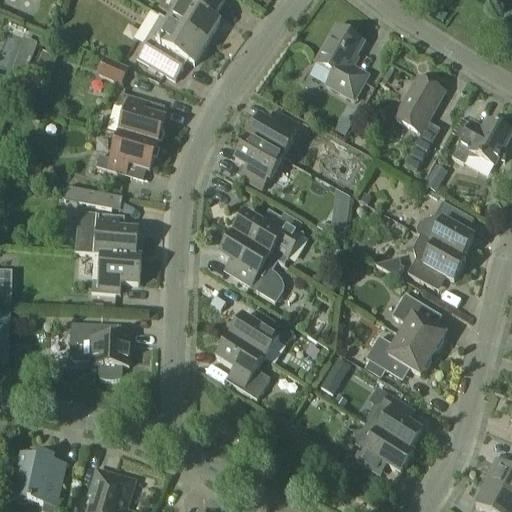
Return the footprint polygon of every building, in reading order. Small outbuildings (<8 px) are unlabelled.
[(183,0),(169,24),(208,47),(220,26),(210,20),(215,13),(218,15),(226,2),(223,0),(183,0)] [(208,47),(169,24),(162,20),(149,41),(145,49),(144,49),(137,62),(175,85),(183,72),(180,70),(184,63),(195,69),(208,47)] [(336,30),(316,67),(333,77),(326,89),(354,104),(367,80),(350,70),(363,46),(336,30)] [(18,57),(31,63),(38,46),(25,41),(18,57)] [(43,54),(37,67),(51,73),(57,61),(43,54)] [(99,77),(121,87),(128,73),(106,62),(99,77)] [(394,123),(422,138),(445,97),(417,81),(394,123)] [(119,137),(157,149),(165,123),(157,121),(159,115),(155,107),(123,98),(120,110),(126,112),(119,137)] [(42,114),(27,110),(24,120),(39,124),(42,114)] [(248,143),(283,162),(295,141),(293,140),(299,130),(278,118),(272,128),(260,121),(248,143)] [(472,126),(452,162),(464,168),(468,161),(505,165),(507,148),(511,138),(511,134),(494,124),(493,126),(487,123),(482,132),(472,126)] [(119,137),(111,163),(100,159),(96,171),(125,180),(128,168),(150,174),(157,149),(119,137)] [(248,143),(235,164),(247,171),(241,181),(262,193),(268,183),(270,184),(283,162),(248,143)] [(430,151),(418,144),(404,168),(416,175),(430,151)] [(436,195),(442,186),(430,178),(424,189),(436,195)] [(114,200),(84,194),(81,208),(111,213),(114,200)] [(466,265),(466,264),(463,262),(474,242),(462,235),(470,221),(444,206),(435,221),(425,224),(424,226),(421,226),(417,233),(418,235),(417,237),(466,265)] [(284,269),(303,238),(280,224),(282,221),(269,214),(264,222),(267,224),(265,228),(246,216),(233,238),(284,269)] [(75,257),(141,262),(141,261),(135,261),(138,235),(120,233),(122,221),(125,221),(125,220),(99,218),(99,219),(97,219),(97,218),(79,217),(75,257)] [(347,225),(332,223),(331,229),(330,240),(344,246),(347,225)] [(466,265),(417,237),(417,238),(420,240),(413,252),(416,263),(408,278),(434,293),(442,279),(454,286),(466,265)] [(233,238),(219,259),(231,266),(224,276),(274,307),(281,296),(282,291),(281,286),(278,281),(275,278),(270,275),(276,265),(284,270),(285,269),(284,269),(233,238)] [(75,257),(101,259),(99,285),(92,284),(91,297),(120,299),(121,287),(139,289),(141,262),(75,257)] [(0,272),(0,306),(12,307),(12,273),(0,272)] [(401,340),(433,359),(435,356),(439,355),(444,346),(443,342),(445,339),(419,323),(427,311),(405,298),(392,320),(407,329),(401,340)] [(229,341),(266,364),(279,343),(287,348),(294,338),(266,320),(259,330),(242,319),(229,341)] [(121,330),(81,329),(71,328),(69,361),(74,366),(92,367),(92,369),(98,369),(98,376),(99,383),(106,385),(113,386),(120,384),(123,377),(123,370),(129,371),(130,343),(121,343),(121,330)] [(401,340),(394,350),(379,341),(366,363),(387,376),(394,364),(420,380),(423,376),(426,375),(432,366),(431,362),(433,359),(401,340)] [(229,341),(216,362),(234,373),(227,385),(257,404),(270,383),(256,374),(263,363),(266,364),(229,341)] [(0,355),(0,369),(7,370),(8,356),(0,355)] [(340,388),(327,380),(320,392),(333,399),(340,388)] [(334,405),(343,410),(347,404),(338,398),(334,405)] [(366,428),(413,458),(414,457),(409,455),(422,435),(407,426),(413,416),(388,400),(382,410),(379,408),(374,411),(367,422),(366,428)] [(366,428),(363,433),(353,436),(356,449),(362,453),(355,463),(380,479),(386,469),(401,478),(413,458),(366,428)] [(21,458),(12,501),(16,502),(18,505),(25,507),(28,505),(56,511),(66,468),(64,468),(63,472),(52,469),(54,460),(42,458),(41,462),(21,458)] [(487,487),(511,500),(511,474),(497,467),(487,487)] [(89,511),(127,511),(135,485),(115,479),(113,489),(94,484),(89,499),(92,500),(89,511)] [(511,511),(511,500),(487,487),(475,511),(478,511),(511,511)]
